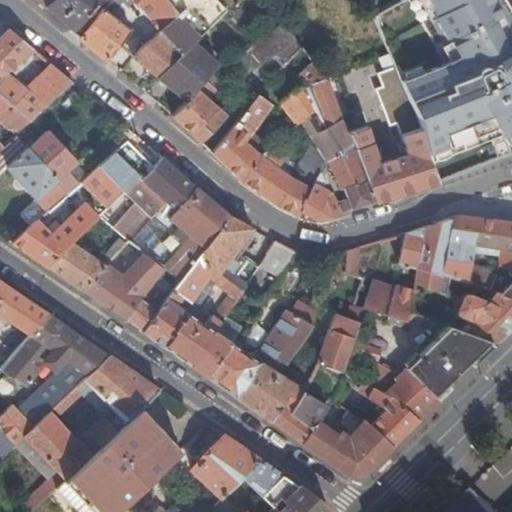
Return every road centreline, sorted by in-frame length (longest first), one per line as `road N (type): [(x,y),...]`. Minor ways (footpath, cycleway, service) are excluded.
road 1 (residential): [(0,2),(227,196),(302,247),(511,176)]
road 2 (residential): [(364,511),(0,259)]
road 3 (secondary): [(511,371),(364,511)]
